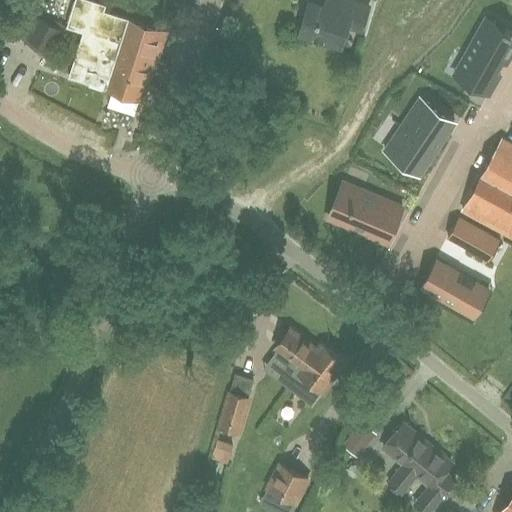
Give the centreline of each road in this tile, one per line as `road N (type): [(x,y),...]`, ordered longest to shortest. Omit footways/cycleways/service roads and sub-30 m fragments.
road 1 (tertiary): [(25,511),(62,434),(152,177)]
road 2 (unclassified): [(368,309),(244,214),(152,177)]
road 3 (residential): [(368,309),(488,116),(511,101)]
road 4 (unclassified): [(511,429),(368,309)]
road 5 (tertiary): [(152,177),(211,0)]
road 6 (unclassified): [(152,177),(77,152),(0,106)]
